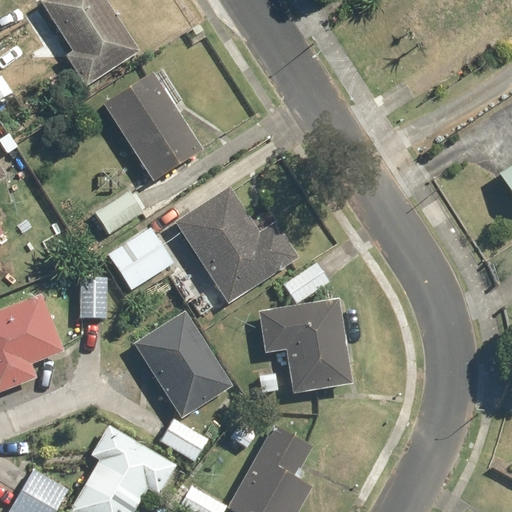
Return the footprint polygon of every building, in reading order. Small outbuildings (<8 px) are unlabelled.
[(107,0),(49,0),(45,3),(92,81),(139,53),(107,0)] [(425,0),(418,7),(457,48),(509,0),(425,0)] [(156,72),(106,103),(154,181),(204,150),(156,72)] [(229,302),(269,278),(270,279),(303,260),(279,220),(259,231),(233,188),(179,221),(229,302)] [(97,214),(110,234),(146,211),(132,191),(97,214)] [(108,253),(131,289),(174,263),(151,226),(108,253)] [(110,277),(81,276),(79,318),(108,320),(110,277)] [(0,392),(37,377),(32,365),(69,349),(45,294),(0,312),(0,392)] [(339,298),(281,307),(262,310),(267,351),(288,349),(295,392),(353,382),(339,298)] [(187,312),(135,345),(182,417),(234,384),(187,312)] [(172,415),(158,440),(197,461),(211,436),(172,415)] [(242,418),(229,436),(248,450),(261,432),(242,418)] [(91,456),(101,461),(73,511),(132,511),(146,488),(160,495),(177,465),(109,426),(91,456)] [(233,506),(243,511),(299,511),(313,486),(297,478),(313,448),(275,428),(233,506)] [(37,472),(12,511),(58,511),(70,493),(37,472)] [(189,482),(174,503),(187,511),(227,511),(229,509),(189,482)]
